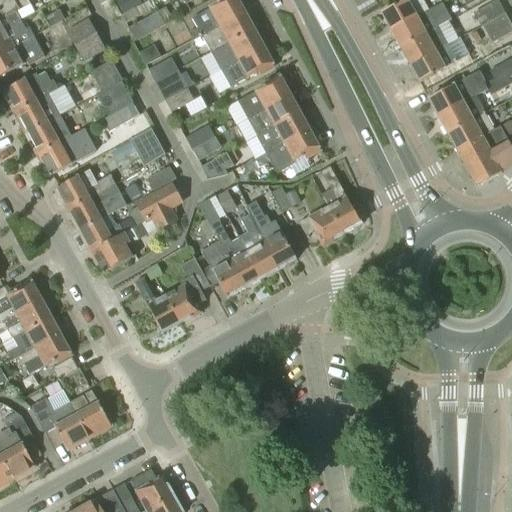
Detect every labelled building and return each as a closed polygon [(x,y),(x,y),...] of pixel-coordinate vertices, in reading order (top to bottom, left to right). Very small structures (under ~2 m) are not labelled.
[(0,0),(0,11),(20,0),(0,0)] [(0,34),(21,22),(16,13),(31,5),(27,0),(20,0),(0,11),(0,34)] [(141,4),(138,0),(118,0),(116,2),(122,15),(136,8),(141,4)] [(202,37),(245,14),(237,0),(228,0),(192,20),(198,29),(189,34),(194,42),(202,37)] [(391,32),(429,11),(423,0),(408,0),(382,15),(391,32)] [(483,27),(505,15),(498,2),(474,15),(481,28),(483,27)] [(401,49),(438,28),(435,22),(448,14),(443,4),(429,12),(429,11),(391,32),(401,49)] [(141,16),(136,8),(122,15),(127,24),(141,16)] [(168,11),(167,9),(129,30),(135,42),(173,20),(168,11)] [(60,12),(45,20),(50,29),(65,21),(60,12)] [(212,54),(254,31),(245,14),(202,37),(212,54)] [(511,27),(505,15),(483,27),(493,45),(511,34),(511,27)] [(0,56),(34,38),(34,37),(36,36),(32,29),(27,32),(21,22),(0,34),(0,56)] [(76,48),(97,36),(90,22),(68,34),(76,48)] [(410,67),(448,46),(443,36),(438,28),(401,49),(410,67)] [(483,28),(477,31),(482,39),(488,36),(483,28)] [(221,72),(264,48),(254,31),(212,54),(221,72)] [(97,36),(76,48),(83,61),(105,49),(97,36)] [(34,38),(0,56),(0,79),(28,64),(29,67),(45,58),(34,38)] [(448,46),(410,67),(420,84),(458,63),(448,46)] [(264,48),(221,72),(231,89),(273,66),(264,48)] [(156,85),(179,72),(172,59),(149,72),(156,85)] [(511,81),(510,78),(511,76),(511,59),(501,65),(506,73),(497,78),(503,89),(511,83),(511,81)] [(123,82),(112,62),(91,73),(103,94),(123,82)] [(165,102),(188,90),(194,87),(186,73),(181,76),(179,72),(156,85),(165,102)] [(49,96),(49,97),(59,91),(54,82),(52,83),(46,73),(38,78),(37,75),(4,93),(15,114),(49,96)] [(485,85),(486,84),(480,73),(466,80),(447,91),(429,101),(438,118),(476,97),(488,91),(485,85)] [(447,91),(466,80),(463,76),(444,87),(447,91)] [(491,95),(503,89),(497,78),(486,84),(485,85),(488,91),(491,95)] [(248,120),(291,97),(281,80),(239,103),(248,120)] [(122,83),(104,93),(97,97),(108,117),(133,104),(122,83)] [(188,90),(165,102),(171,114),(186,106),(194,101),(188,90)] [(61,117),(49,97),(49,96),(15,114),(27,136),(61,117)] [(258,138),(300,114),(291,97),(248,120),(258,138)] [(448,136),(486,115),(476,97),(438,118),(448,136)] [(128,108),(110,118),(103,121),(110,133),(134,120),(128,108)] [(300,114),(258,138),(267,155),(310,132),(300,114)] [(458,153),(495,132),(486,115),(448,136),(458,153)] [(38,157),(72,138),(61,117),(27,136),(38,157)] [(223,126),(217,130),(219,135),(226,131),(223,126)] [(202,146),(216,139),(209,127),(186,140),(192,152),(202,146)] [(501,129),(495,132),(458,153),(477,188),(502,175),(502,174),(511,168),(511,149),(506,139),(501,129)] [(165,159),(150,132),(129,144),(144,170),(165,159)] [(256,161),(253,163),(257,170),(273,161),(279,174),(296,165),(295,163),(319,149),(310,132),(267,155),(256,161)] [(72,138),(38,157),(50,178),(84,159),(72,138)] [(198,163),(208,157),(202,146),(192,152),(198,163)] [(233,165),(228,155),(202,168),(208,181),(228,177),(226,171),(234,167),(233,165)] [(322,196),(329,208),(344,236),(362,226),(330,168),(321,173),(331,191),(322,196)] [(170,169),(152,179),(148,181),(154,193),(176,180),(170,169)] [(68,212),(115,186),(110,177),(97,184),(90,172),(56,190),(68,212)] [(110,216),(127,207),(115,186),(68,212),(80,233),(110,216)] [(152,220),(175,208),(182,204),(172,187),(137,206),(139,209),(128,214),(136,229),(142,225),(143,226),(146,224),(147,225),(153,222),(152,220)] [(273,194),(283,213),(301,203),(295,192),(286,197),(282,189),(273,194)] [(217,198),(227,216),(238,210),(228,192),(217,198)] [(220,221),(210,201),(200,206),(207,220),(211,226),(219,221),(220,221)] [(250,217),(279,271),(297,261),(275,222),(271,225),(267,217),(265,219),(257,203),(246,209),(250,217)] [(152,220),(153,222),(158,232),(176,222),(175,208),(152,220)] [(326,245),(344,236),(329,208),(299,225),(310,245),(322,238),(326,245)] [(117,228),(110,216),(80,233),(91,254),(131,232),(131,231),(130,229),(123,232),(120,226),(117,228)] [(262,280),(279,271),(250,217),(242,221),(248,233),(239,238),(240,239),(262,280)] [(231,244),(219,221),(211,226),(220,243),(219,243),(245,290),(262,280),(240,239),(231,244)] [(148,236),(143,226),(142,225),(136,229),(131,231),(131,232),(91,254),(103,275),(137,257),(128,239),(136,235),(139,241),(148,236)] [(228,299),(245,290),(219,243),(202,252),(210,267),(218,283),(228,299)] [(165,298),(180,325),(198,315),(194,308),(206,302),(201,292),(210,287),(201,271),(195,259),(181,267),(188,280),(180,284),(182,287),(174,292),(174,293),(165,298)] [(157,266),(145,273),(151,282),(163,276),(157,266)] [(201,271),(210,287),(218,283),(210,267),(201,271)] [(180,325),(165,298),(156,303),(146,283),(137,288),(163,335),(180,325)] [(0,324),(42,302),(33,285),(10,297),(5,289),(0,291),(0,324)] [(14,340),(52,319),(42,302),(0,324),(0,335),(9,331),(14,340)] [(18,360),(61,337),(52,319),(14,340),(18,348),(7,354),(12,362),(18,359),(18,360)] [(61,337),(18,360),(22,367),(25,366),(30,376),(71,354),(61,337)] [(59,382),(79,371),(72,359),(53,370),(59,382)] [(59,382),(66,397),(88,385),(80,370),(79,371),(59,382)] [(71,405),(66,397),(64,392),(31,410),(45,435),(56,429),(67,450),(72,447),(73,450),(90,441),(71,405)] [(71,405),(90,441),(107,431),(106,429),(110,426),(96,400),(95,400),(92,393),(71,405)] [(0,455),(14,482),(31,473),(30,470),(35,467),(32,461),(41,456),(33,442),(34,441),(21,417),(5,426),(8,431),(11,437),(0,443),(0,455)] [(0,489),(14,482),(0,455),(0,489)] [(134,503),(140,500),(147,511),(146,511),(147,511),(174,498),(164,480),(158,483),(151,471),(131,482),(124,486),(134,503)] [(138,511),(134,503),(124,486),(113,492),(123,511),(138,511)] [(109,511),(123,511),(113,492),(102,498),(109,511)] [(146,511),(181,511),(174,498),(147,511),(146,511),(147,511),(146,511)] [(76,511),(102,511),(97,503),(93,506),(92,504),(76,511)]
